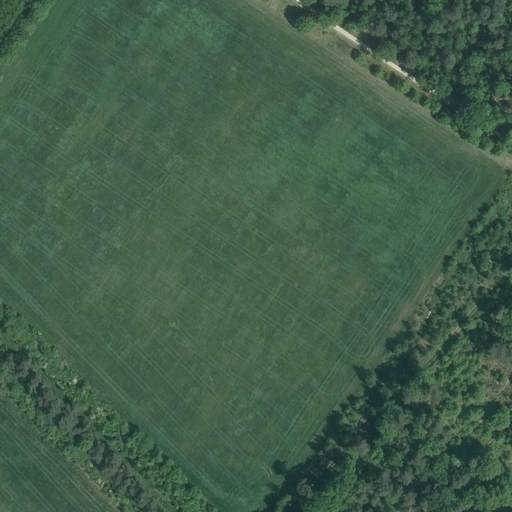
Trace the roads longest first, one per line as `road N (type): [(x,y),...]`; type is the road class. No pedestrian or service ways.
road 1 (track): [(511,270),(301,498),(297,511)]
road 2 (track): [(511,152),(287,0)]
